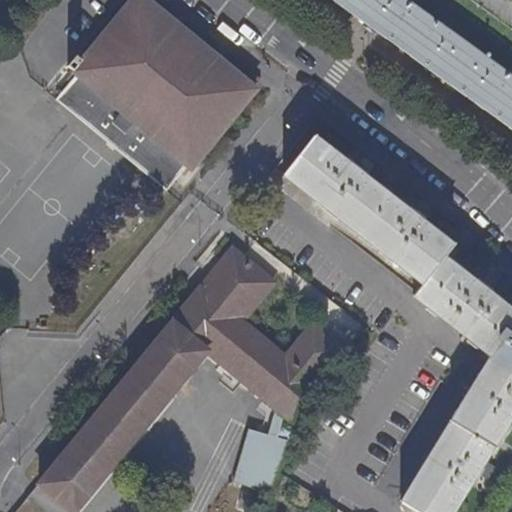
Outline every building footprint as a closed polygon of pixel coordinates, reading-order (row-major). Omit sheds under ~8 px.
[(210,54),(172,23),(169,21),(151,5),(144,0),(126,0),(77,61),(69,70),(69,71),(72,74),(182,164),(186,167),(251,87),(210,54)] [(511,81),(400,0),(331,0),(511,131),(511,81)] [(64,66),(69,70),(77,61),(71,56),(64,66)] [(162,189),(182,164),(72,74),(51,99),(162,189)] [(397,266),(418,283),(419,284),(440,257),(449,246),(417,221),(403,210),(397,205),(361,177),(355,172),(341,162),(325,149),(309,137),(280,175),(313,201),(312,202),(332,218),(334,217),(376,250),(375,252),(396,267),(397,266)] [(344,159),(341,162),(355,172),(357,170),(353,166),(344,159)] [(357,170),(355,172),(361,177),(367,170),(356,162),(353,166),(357,170)] [(405,208),(409,211),(413,206),(403,198),(397,205),(403,210),(405,208)] [(403,210),(417,221),(419,218),(409,211),(405,208),(403,210)] [(229,248),(197,286),(203,291),(235,253),(229,248)] [(203,291),(239,321),(271,282),(235,253),(203,291)] [(418,283),(414,289),(447,263),(440,257),(419,284),(418,283)] [(409,295),(456,331),(494,301),(484,293),(471,282),(464,277),(447,263),(414,289),(409,295)] [(473,280),(477,283),(481,278),(470,269),(464,277),(471,282),(473,280)] [(471,282),(484,293),(486,290),(477,283),(473,280),(471,282)] [(203,352),(290,423),(290,421),(303,377),(305,375),(282,356),(239,321),(203,291),(197,286),(168,321),(204,351),(203,352)] [(511,314),(494,301),(456,331),(460,334),(456,339),(463,344),(467,340),(487,356),(488,357),(500,342),(506,333),(511,325),(511,314)] [(68,511),(71,511),(203,352),(204,351),(168,321),(35,484),(68,511)] [(282,356),(305,375),(339,349),(309,324),(282,356)] [(506,333),(500,342),(504,345),(510,336),(506,333)] [(461,399),(459,402),(465,406),(487,371),(511,350),(504,345),(500,342),(488,357),(487,356),(475,376),(474,376),(460,398),(461,399)] [(511,350),(487,371),(465,406),(500,428),(504,422),(508,415),(511,417),(511,415),(511,350)] [(426,453),(472,481),(475,475),(478,470),(475,468),(480,461),(500,428),(465,406),(459,402),(433,445),(431,445),(426,453)] [(404,492),(436,511),(448,511),(467,483),(470,484),(472,481),(426,453),(418,467),(419,468),(404,492)] [(478,470),(475,475),(480,478),(487,466),(480,461),(475,468),(478,470)] [(411,511),(436,511),(404,492),(397,503),(411,511)]
